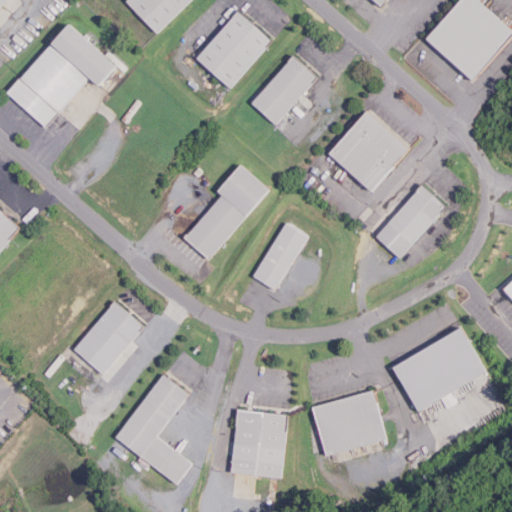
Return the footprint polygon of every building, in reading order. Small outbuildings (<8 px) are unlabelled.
[(0,0),(0,9),(8,0),(0,0)] [(159,33),(192,0),(129,0),(128,1),(159,33)] [(485,0),(511,24),(511,44),(479,81),(433,39),(467,0),(485,0)] [(233,87),(275,39),(241,10),(199,58),(233,87)] [(92,76),(102,85),(120,66),(72,23),(10,92),(49,126),(92,76)] [(321,76),(296,55),(254,103),(279,124),(321,76)] [(417,149),(378,190),(335,150),(374,109),(417,149)] [(224,195),(188,236),(212,258),(273,190),(244,164),(220,191),(224,195)] [(379,237),(404,258),(449,205),(424,184),(379,237)] [(0,252),(23,226),(0,206),(0,252)] [(313,236),(280,288),(257,274),(290,221),(313,236)] [(511,274),(499,287),(511,301),(511,274)] [(147,324),(117,300),(77,350),(106,374),(147,324)] [(397,365),(421,410),(491,374),(467,329),(397,365)] [(119,438),(181,483),(196,463),(160,437),(192,393),(165,373),(119,438)] [(317,406),(328,455),(390,440),(378,391),(317,406)] [(285,477),(291,414),(241,409),(234,472),(285,477)]
